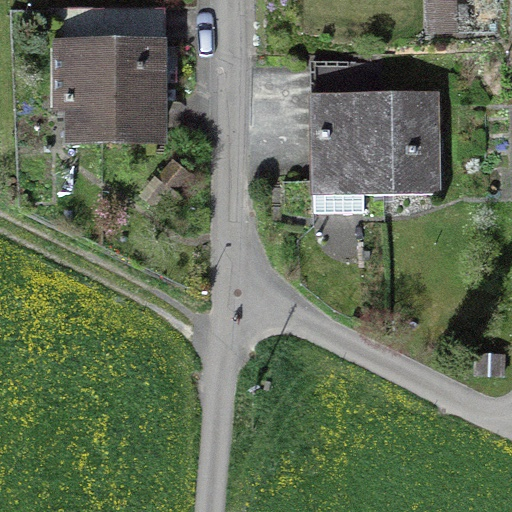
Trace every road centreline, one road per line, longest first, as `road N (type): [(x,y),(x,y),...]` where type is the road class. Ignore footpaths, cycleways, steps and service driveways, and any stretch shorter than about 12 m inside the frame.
road 1 (residential): [(232,284),(487,415),(511,412)]
road 2 (residential): [(229,0),(232,284)]
road 3 (track): [(0,223),(145,290),(223,342)]
road 4 (residential): [(232,284),(210,511)]
